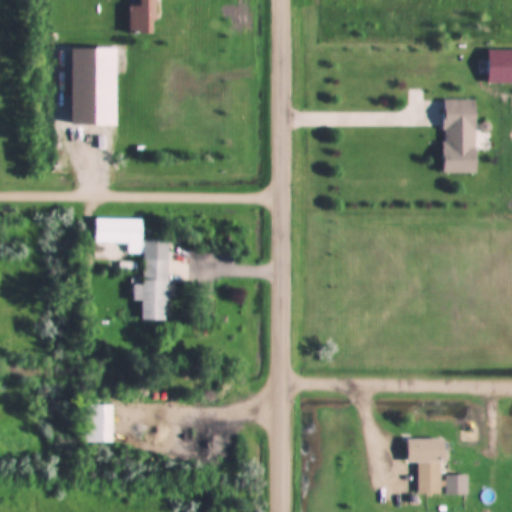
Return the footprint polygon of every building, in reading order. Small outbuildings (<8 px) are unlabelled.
[(155,0),(128,0),(128,34),(155,34),(155,0)] [(488,85),(511,84),(511,50),(488,50),(488,85)] [(477,175),(478,101),(444,100),(443,174),(477,175)] [(95,244),(142,244),(142,219),(95,219),(95,244)] [(132,302),(142,302),(142,322),(168,322),(168,261),(143,261),(142,285),(132,285),(132,302)] [(103,406),(86,406),(86,443),(103,443),(103,406)] [(407,464),(417,464),(418,496),(443,496),(442,440),(407,440),(407,464)] [(465,496),(465,477),(446,477),(446,496),(465,496)]
